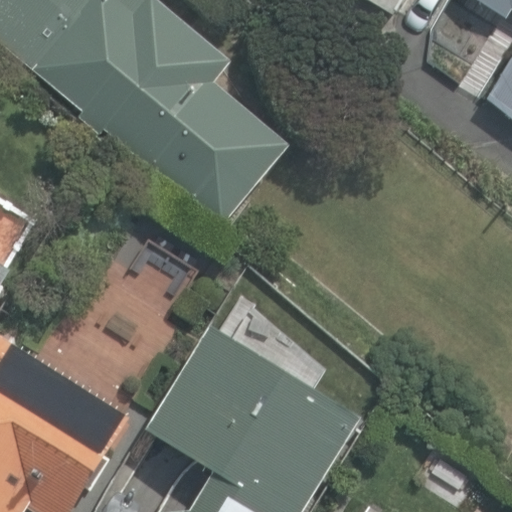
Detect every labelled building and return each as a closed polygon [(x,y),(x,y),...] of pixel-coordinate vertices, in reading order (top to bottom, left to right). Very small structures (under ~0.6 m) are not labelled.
[(0,0),(0,41),(221,225),(286,147),(210,83),(228,61),(154,0),(0,0)] [(403,0),(367,0),(395,16),(403,0)] [(511,0),(474,0),(505,19),(510,10),(511,11),(511,0)] [(307,511),(364,419),(206,324),(143,428),(213,471),(188,511),(307,511)] [(73,511),(131,416),(0,337),(0,511),(22,511),(25,507),(34,511),(73,511)]
